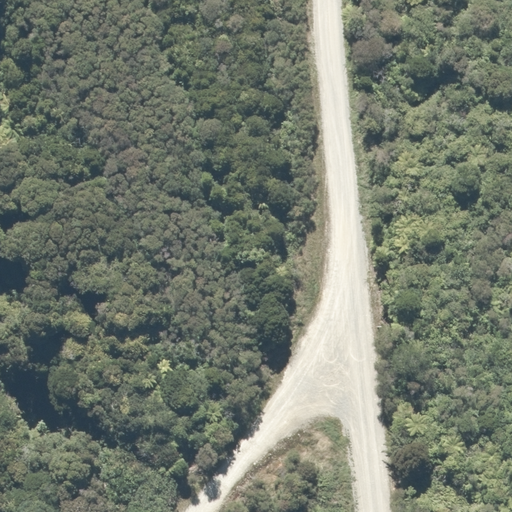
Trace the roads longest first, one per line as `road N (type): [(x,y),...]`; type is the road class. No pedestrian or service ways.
road 1 (unclassified): [(350,347),(326,0)]
road 2 (track): [(350,347),(344,511)]
